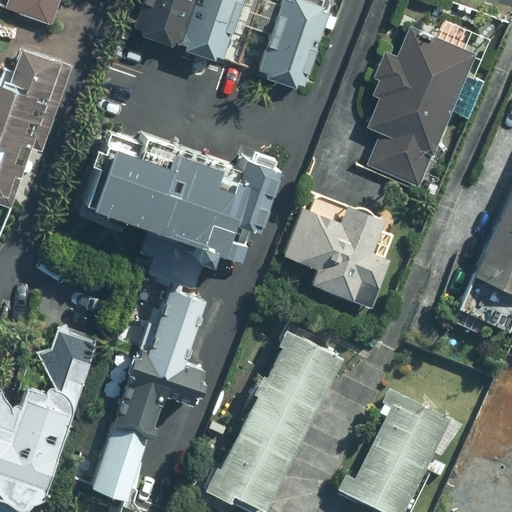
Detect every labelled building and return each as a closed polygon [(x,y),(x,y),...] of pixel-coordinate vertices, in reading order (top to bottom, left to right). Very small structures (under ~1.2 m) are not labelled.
[(51,21),(58,0),(13,0),(11,8),(51,21)] [(139,0),(130,28),(172,42),(186,0),(139,0)] [(238,0),(192,0),(177,42),(219,56),(238,0)] [(321,3),(311,0),(280,0),(256,69),(299,84),(325,9),(320,7),(321,3)] [(408,22),(396,54),(385,50),(357,122),(377,129),(364,163),(420,184),(473,47),(408,22)] [(6,82),(0,80),(0,191),(5,193),(22,143),(41,149),(71,62),(20,44),(6,82)] [(274,163),(241,153),(232,181),(212,175),(217,160),(166,144),(162,158),(108,141),(88,205),(237,252),(243,236),(225,230),(232,207),(257,215),(274,163)] [(511,186),(490,235),(511,244),(511,186)] [(386,256),(369,249),(381,215),(345,202),(339,217),(301,203),(283,250),(315,264),(309,279),(369,301),(386,256)] [(458,305),(507,327),(511,316),(511,244),(490,235),(458,305)] [(124,495),(168,374),(195,383),(202,363),(180,356),(202,295),(165,282),(143,341),(136,339),(128,359),(133,361),(89,482),(124,495)] [(0,495),(2,496),(11,502),(14,504),(17,505),(21,505),(25,504),(28,502),(30,499),(37,497),(41,494),(94,338),(56,325),(50,343),(36,351),(52,382),(49,382),(47,383),(45,384),(44,386),(43,388),(25,382),(18,401),(17,400),(15,399),(14,399),(12,399),(10,400),(9,401),(9,399),(7,397),(5,396),(3,393),(1,389),(0,385),(0,495)] [(342,355),(286,327),(208,481),(263,509),(342,355)] [(511,339),(501,361),(511,366),(511,339)] [(381,403),(391,408),(355,482),(344,477),(337,493),(376,511),(404,511),(450,421),(387,391),(381,403)] [(118,499),(114,511),(154,511),(155,510),(118,499)]
